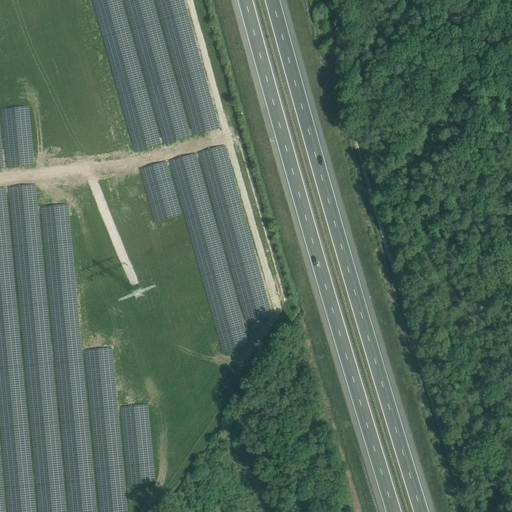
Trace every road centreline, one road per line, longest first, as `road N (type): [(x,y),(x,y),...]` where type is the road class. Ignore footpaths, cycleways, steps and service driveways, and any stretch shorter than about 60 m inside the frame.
road 1 (motorway): [(423,511),(273,0)]
road 2 (motorway): [(246,0),(395,511)]
road 3 (track): [(336,0),(342,97),(467,511)]
road 4 (track): [(0,177),(85,169),(131,272)]
